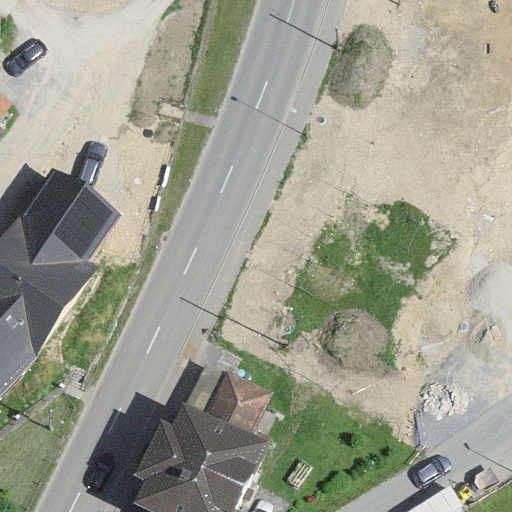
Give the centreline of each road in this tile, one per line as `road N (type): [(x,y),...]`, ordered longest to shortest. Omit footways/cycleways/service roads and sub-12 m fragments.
road 1 (secondary): [(294,0),(186,273),(72,511)]
road 2 (residential): [(391,511),(511,425)]
